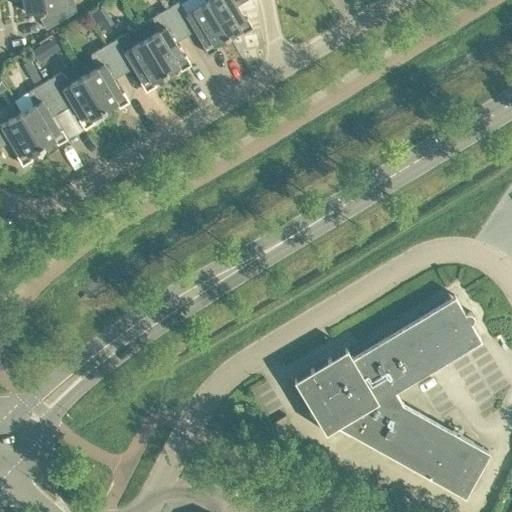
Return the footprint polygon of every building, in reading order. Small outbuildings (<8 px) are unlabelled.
[(22,0),(25,12),(49,7),(49,11),(39,18),(45,28),(75,10),(73,0),(22,0)] [(226,36),(206,1),(205,1),(204,0),(183,0),(179,3),(178,1),(167,7),(184,36),(195,30),(203,43),(201,45),(206,54),(217,48),(214,44),(226,36)] [(207,0),(206,1),(226,36),(239,29),(242,33),(252,27),(246,18),(244,19),(236,5),(244,0),(207,0)] [(155,31),(144,38),(165,73),(177,66),(180,70),(190,64),(184,55),(182,56),(174,42),(184,36),(167,7),(151,16),(155,31)] [(125,32),(105,44),(123,73),(133,67),(141,80),(139,82),(145,91),(155,85),(152,81),(165,73),(144,38),(132,44),(125,32)] [(47,56),(40,44),(31,50),(38,62),(47,56)] [(93,68),(82,75),(103,110),(115,103),(118,107),(128,101),(122,91),(120,93),(112,79),(123,73),(105,44),(89,53),(93,68)] [(34,68),(27,72),(33,81),(40,77),(34,68)] [(60,71),(44,81),(61,110),(71,103),(79,117),(77,118),(83,128),(93,122),(90,118),(103,110),(82,75),(71,81),(60,71)] [(32,105),(20,112),(41,147),(54,139),(56,144),(67,138),(61,128),(59,129),(51,116),(61,110),(44,81),(28,90),(32,105)] [(41,147),(20,112),(0,123),(0,145),(9,140),(18,154),(15,155),(21,165),(31,159),(29,154),(41,147)] [(336,424),(464,495),(489,450),(401,401),(394,389),(480,338),(470,321),(472,318),(473,315),(471,312),(468,310),(464,311),(454,294),(335,365),(329,357),(293,379),(324,431),(336,424)] [(272,423),(282,439),(295,431),(285,414),(272,423)]
